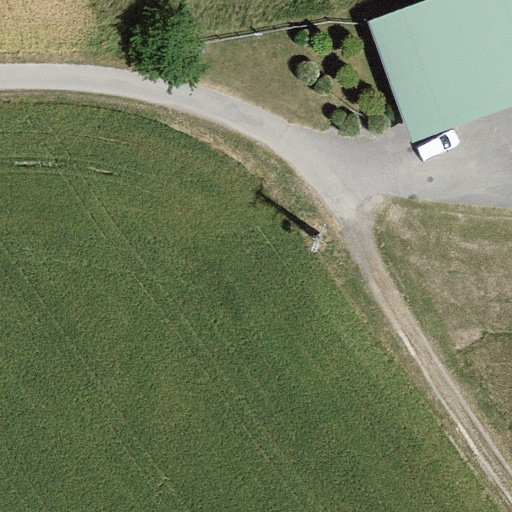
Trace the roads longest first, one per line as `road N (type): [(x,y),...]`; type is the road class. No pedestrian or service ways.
road 1 (unclassified): [(0,116),(164,119),(334,180),(455,193)]
road 2 (track): [(511,460),(334,180)]
